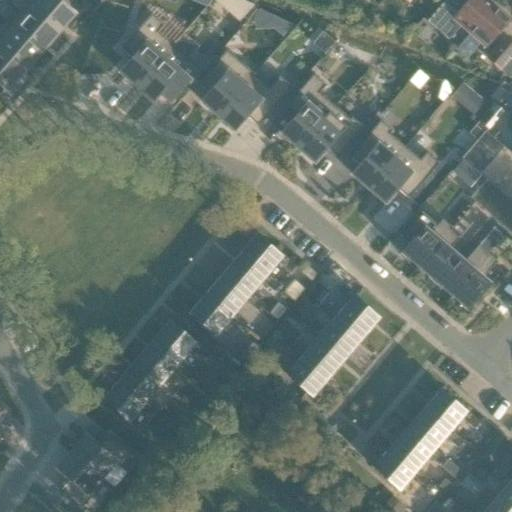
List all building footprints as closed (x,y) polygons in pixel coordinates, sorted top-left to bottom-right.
[(16,13),(7,23),(41,53),(57,34),(18,0),(10,0),(7,5),(16,13)] [(18,0),(57,34),(75,14),(58,0),(18,0)] [(444,1),(426,21),(447,39),(460,25),(469,32),(493,5),(486,0),(467,0),(457,12),(444,1)] [(493,5),(469,32),(470,34),(481,43),(485,47),(510,20),(493,5)] [(149,13),(119,47),(132,58),(120,72),(137,87),(165,55),(173,46),(158,33),(164,26),(149,13)] [(278,19),(273,30),(282,38),(292,26),(278,19)] [(3,20),(0,24),(0,50),(24,72),(41,53),(7,23),(3,20)] [(325,55),(335,43),(323,32),(313,44),(325,55)] [(165,55),(137,87),(154,102),(162,94),(172,103),(193,79),(201,70),(188,59),(199,47),(184,34),(173,46),(165,55)] [(470,34),(456,50),(467,59),(481,43),(470,34)] [(511,42),(504,36),(485,58),(501,72),(501,71),(511,58),(511,42)] [(374,56),(350,48),(345,60),(369,69),(374,56)] [(0,50),(0,86),(7,92),(24,72),(0,50)] [(226,51),(198,84),(208,93),(201,101),(219,116),(247,83),(254,75),(226,51)] [(511,58),(501,71),(510,79),(511,76),(511,58)] [(429,79),(419,71),(409,83),(419,91),(429,79)] [(247,83),(219,116),(236,131),(248,118),(258,127),(292,88),(279,77),(270,88),(254,75),(247,83)] [(296,116),(281,133),(298,148),(327,116),(334,107),(319,94),(326,86),(314,75),(296,95),(286,107),(296,116)] [(500,89),(492,97),(500,104),(507,95),(500,89)] [(478,96),(467,110),(473,115),(484,101),(478,96)] [(327,116),(298,148),(316,163),(327,150),(337,158),(363,128),(351,118),(349,120),(334,107),(330,112),(327,116)] [(380,121),(350,157),(359,165),(352,174),(369,189),(398,156),(405,148),(389,134),(392,131),(380,121)] [(480,122),(469,134),(478,140),(485,132),(488,129),(480,122)] [(478,140),(477,141),(495,157),(503,148),(491,138),(485,132),(478,140)] [(477,141),(470,150),(488,166),(495,157),(477,141)] [(398,156),(369,189),(387,204),(398,190),(409,199),(439,164),(426,153),(420,161),(405,148),(398,156)] [(470,150),(462,159),(462,160),(469,166),(480,175),(488,166),(470,150)] [(462,160),(452,172),(458,178),(469,166),(462,160)] [(486,180),(471,199),(475,202),(480,206),(495,188),(486,180)] [(495,188),(480,206),(480,207),(489,214),(504,196),(495,188)] [(511,202),(504,196),(489,214),(490,216),(491,217),(498,222),(511,205),(511,202)] [(47,253),(79,235),(60,200),(45,209),(28,218),(47,253)] [(511,205),(498,222),(507,229),(511,223),(511,205)] [(422,213),(401,237),(409,244),(401,253),(418,268),(450,231),(453,228),(443,220),(438,226),(422,213)] [(450,231),(418,268),(435,282),(458,255),(450,249),(459,239),(450,231)] [(257,236),(240,256),(265,278),(267,275),(278,263),(290,274),(296,266),(283,255),(281,257),(257,236)] [(458,255),(435,282),(451,296),(488,254),(479,246),(465,262),(458,255)] [(488,254),(451,296),(468,311),(491,284),(483,278),(497,261),(488,254)] [(240,256),(223,275),(249,297),(251,294),(261,282),(274,292),(280,285),(267,275),(265,278),(240,256)] [(333,263),(326,272),(332,277),(339,269),(333,263)] [(223,275),(207,294),(232,316),(235,313),(245,301),(258,312),(264,305),(251,294),(249,297),(223,275)] [(339,315),(337,317),(362,339),(379,319),(355,298),(356,296),(342,285),(336,292),(349,303),(339,315)] [(316,300),(324,307),(331,298),(323,292),(316,300)] [(207,294),(190,314),(215,336),(229,320),(241,331),(247,324),(235,313),(232,316),(207,294)] [(322,334),(320,336),(346,358),(362,339),(337,317),(339,315),(326,304),(320,311),(333,322),(322,334)] [(277,319),(285,310),(279,305),(271,314),(277,319)] [(170,322),(153,342),(178,364),(181,361),(191,349),(203,360),(210,353),(196,341),(195,343),(170,322)] [(306,353),(304,356),(329,377),(346,358),(320,336),(322,334),(310,323),(304,330),(316,341),(306,353)] [(247,339),(240,347),(251,355),(257,347),(247,339)] [(153,342),(137,362),(162,383),(164,380),(175,368),(187,379),(193,372),(181,361),(178,364),(153,342)] [(300,360),(287,376),(312,397),(329,377),(304,356),(306,353),(294,342),(288,349),(300,360)] [(269,355),(258,368),(269,376),(280,363),(269,355)] [(137,362),(120,381),(146,402),(148,400),(158,387),(171,398),(177,391),(164,380),(162,383),(137,362)] [(120,381),(103,401),(129,422),(142,407),(154,417),(161,410),(148,400),(146,402),(120,381)] [(441,391),(424,411),(449,432),(451,431),(461,418),(473,429),(479,422),(466,411),(465,411),(441,391)] [(424,411),(407,430),(433,452),(434,450),(445,438),(457,448),(463,441),(451,431),(449,432),(424,411)] [(407,430),(391,449),(416,471),(418,469),(428,457),(441,468),(447,461),(434,450),(433,452),(407,430)] [(87,436),(72,453),(101,478),(114,463),(121,469),(132,456),(109,437),(100,447),(87,436)] [(511,445),(507,442),(500,451),(510,459),(511,455),(511,445)] [(391,449),(374,469),(400,491),(412,476),(425,487),(430,480),(418,469),(416,471),(391,449)] [(72,453),(57,471),(67,479),(58,490),(81,509),(92,496),(88,493),(101,478),(72,453)] [(145,453),(137,461),(146,469),(154,461),(145,453)] [(457,468),(451,475),(457,480),(463,473),(457,468)] [(498,472),(492,479),(505,490),(495,501),(493,503),(504,511),(511,511),(511,486),(510,484),(511,483),(498,472)] [(445,480),(439,487),(446,493),(452,486),(445,480)] [(473,482),(466,489),(476,498),(482,491),(483,490),(473,482)] [(482,491),(476,498),(489,508),(485,511),(504,511),(493,503),(495,501),(482,491)] [(385,497),(381,502),(384,505),(382,507),(388,511),(400,511),(405,506),(392,495),(389,499),(385,497)]
